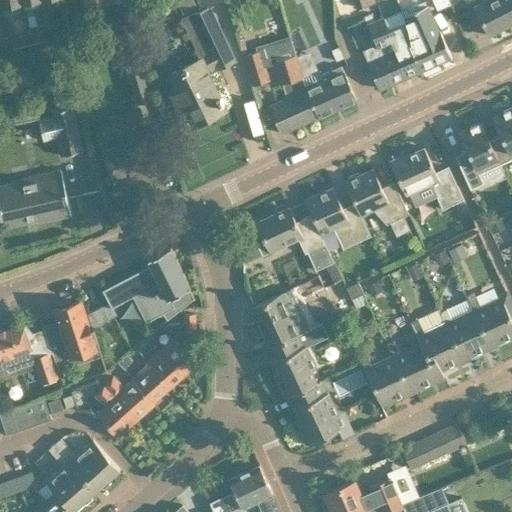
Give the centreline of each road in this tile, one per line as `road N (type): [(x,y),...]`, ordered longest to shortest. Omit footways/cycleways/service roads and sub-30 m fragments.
road 1 (tertiary): [(196,210),(508,64)]
road 2 (residential): [(511,376),(288,477)]
road 3 (tertiary): [(0,292),(196,210)]
road 4 (residential): [(219,415),(224,289),(196,210)]
road 5 (residential): [(131,511),(196,454),(219,415)]
